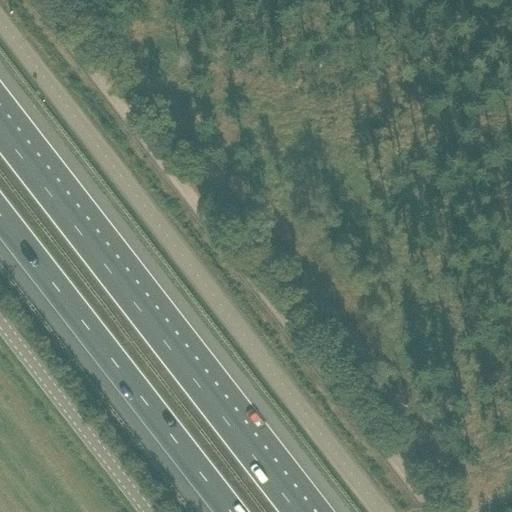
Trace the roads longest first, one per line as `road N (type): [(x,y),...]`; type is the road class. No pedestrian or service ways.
road 1 (unclassified): [(376,511),(0,24)]
road 2 (motorway): [(295,511),(0,130)]
road 3 (motorway): [(0,217),(228,511)]
road 4 (unclassified): [(146,511),(0,327)]
